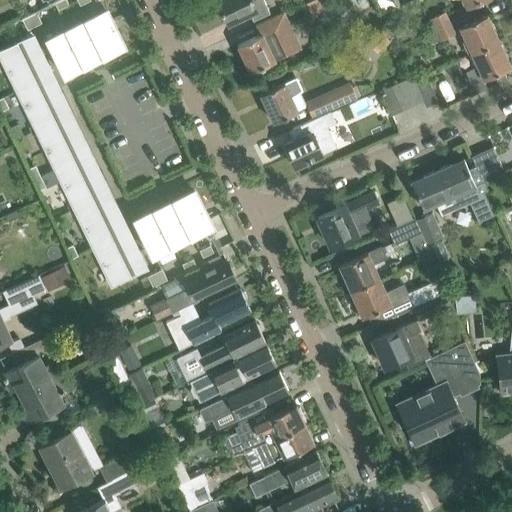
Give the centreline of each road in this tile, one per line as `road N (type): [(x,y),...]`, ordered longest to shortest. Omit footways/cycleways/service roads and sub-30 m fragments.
road 1 (residential): [(391,511),(251,215)]
road 2 (residential): [(251,215),(511,99)]
road 3 (residential): [(251,215),(148,0)]
road 4 (residential): [(403,511),(511,454)]
